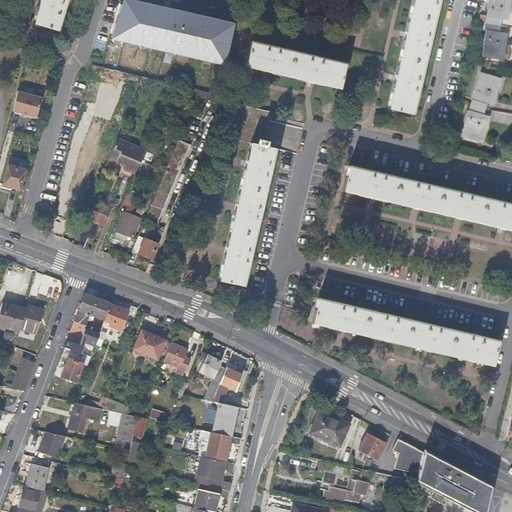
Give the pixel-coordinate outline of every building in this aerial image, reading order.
[(65,0),(38,0),(38,1),(31,24),(56,31),(65,0)] [(231,24),(128,0),(122,0),(113,37),(222,63),(231,24)] [(439,0),(412,0),(404,36),(394,79),(386,110),(412,115),(420,81),(439,0)] [(489,0),(486,17),(499,19),(505,20),(508,0),(489,0)] [(485,25),(498,27),(499,19),(486,17),(485,25)] [(497,34),(498,27),(485,25),(484,31),(486,32),(497,34)] [(505,35),(497,34),(486,32),(482,58),(501,61),(505,35)] [(345,64),(251,40),(245,67),(264,72),(309,83),(339,90),(345,64)] [(51,70),(57,72),(61,58),(55,56),(51,70)] [(105,68),(101,67),(97,82),(136,91),(142,77),(105,68)] [(473,98),(484,102),(491,104),(498,79),(480,73),(473,98)] [(45,99),(23,93),(18,111),(40,118),(45,99)] [(470,105),(483,109),(484,102),(473,98),(470,105)] [(271,112),(237,104),(228,140),(249,145),(245,162),(234,208),(224,251),(218,279),(243,286),(274,148),(263,145),(271,112)] [(481,115),(483,109),(470,105),(468,112),(481,115)] [(487,117),(481,115),(468,112),(461,137),(480,143),(487,117)] [(90,141),(87,151),(104,157),(115,122),(93,115),(85,140),(90,141)] [(144,150),(116,139),(107,162),(124,169),(134,173),(144,150)] [(188,144),(178,140),(145,218),(155,222),(188,144)] [(87,151),(82,150),(74,178),(70,189),(88,194),(99,155),(87,151)] [(511,204),(348,165),(342,190),(370,196),(415,207),(460,218),(495,227),(501,228),(511,230),(511,204)] [(24,170),(8,166),(3,184),(19,189),(24,170)] [(134,173),(124,169),(122,173),(133,177),(133,176),(134,173)] [(133,176),(133,177),(121,204),(127,206),(133,208),(144,181),(133,176)] [(133,208),(127,206),(125,211),(123,211),(114,234),(124,238),(126,234),(132,237),(142,215),(135,213),(134,215),(130,214),(133,208)] [(86,218),(103,226),(108,215),(90,208),(86,218)] [(138,235),(132,250),(152,259),(164,231),(149,225),(144,238),(138,235)] [(82,293),(76,309),(88,313),(90,314),(96,299),(82,293)] [(492,365),(497,341),(316,298),(311,322),(341,329),(380,339),(423,349),(471,360),(492,365)] [(102,319),(108,304),(96,299),(90,314),(102,319)] [(18,328),(23,309),(0,302),(0,325),(17,331),(18,328)] [(118,329),(118,330),(126,311),(108,304),(102,319),(107,322),(106,326),(107,326),(117,330),(118,329)] [(24,306),(23,309),(18,328),(35,333),(38,323),(39,323),(42,311),(24,306)] [(76,309),(72,321),(83,325),(86,316),(88,313),(76,309)] [(100,346),(107,326),(106,326),(107,322),(102,319),(93,344),(100,346)] [(72,321),(65,339),(77,343),(83,325),(72,321)] [(120,346),(126,333),(118,330),(118,329),(117,330),(113,344),(120,346)] [(163,340),(139,330),(131,350),(155,360),(163,340)] [(65,339),(62,347),(75,352),(78,344),(77,343),(65,339)] [(185,349),(169,342),(162,361),(176,366),(174,372),(181,375),(189,358),(182,356),(185,349)] [(62,347),(59,356),(66,358),(78,362),(79,359),(81,354),(75,352),(62,347)] [(221,362),(199,351),(192,368),(212,378),(218,366),(221,362)] [(79,359),(87,362),(89,357),(81,354),(79,359)] [(21,357),(11,383),(10,388),(22,391),(33,362),(21,357)] [(80,363),(78,362),(66,358),(60,376),(74,381),(80,363)] [(224,369),(218,366),(212,378),(219,382),(224,369)] [(241,374),(225,367),(224,369),(219,382),(211,400),(218,402),(221,403),(229,387),(234,389),(241,374)] [(173,395),(180,398),(182,393),(187,382),(180,379),(173,395)] [(106,409),(125,413),(128,405),(101,394),(95,407),(100,408),(106,409)] [(100,408),(95,407),(74,402),(66,428),(81,432),(85,416),(97,419),(100,408)] [(218,402),(211,432),(230,435),(236,407),(221,403),(218,402)] [(162,410),(153,408),(151,415),(160,417),(162,410)] [(132,439),(137,416),(125,413),(106,409),(103,423),(116,426),(111,447),(123,449),(129,451),(131,443),(132,439)] [(335,445),(344,424),(314,411),(306,433),(335,445)] [(211,432),(208,431),(206,443),(198,442),(196,448),(204,450),(202,457),(224,462),(229,442),(239,444),(240,438),(230,435),(211,432)] [(54,455),(62,436),(44,432),(38,449),(54,455)] [(376,460),(385,443),(366,434),(358,451),(376,460)] [(393,469),(415,477),(423,451),(415,448),(398,439),(392,450),(398,453),(393,469)] [(137,444),(131,443),(129,451),(127,463),(127,465),(135,467),(138,450),(136,449),(137,444)] [(127,463),(129,451),(123,449),(120,461),(127,463)] [(474,477),(423,451),(415,477),(414,481),(427,486),(425,490),(441,498),(456,505),(458,500),(468,505),(466,508),(474,511),(475,511),(482,500),(484,501),(486,489),(487,486),(479,482),(478,485),(471,481),(474,477)] [(220,480),(224,462),(202,457),(200,457),(196,476),(201,477),(199,483),(228,491),(230,483),(220,480)] [(124,476),(127,465),(127,463),(120,461),(113,459),(110,475),(124,478),(124,476)] [(36,489),(41,490),(46,467),(29,463),(23,487),(36,489)] [(65,474),(66,466),(54,463),(52,471),(65,474)] [(362,481),(363,473),(321,463),(319,472),(325,473),(323,483),(332,485),(330,491),(327,491),(325,499),(347,504),(348,499),(360,502),(362,495),(367,495),(369,483),(362,481)] [(73,468),(66,466),(65,474),(71,476),(73,468)] [(121,490),(127,492),(131,478),(124,476),(124,478),(121,490)] [(226,501),(228,491),(199,483),(198,483),(193,508),(209,511),(212,511),(217,498),(226,501)] [(332,485),(323,483),(327,491),(330,491),(332,485)] [(36,489),(23,487),(23,489),(21,489),(19,496),(16,495),(15,499),(18,500),(16,505),(31,510),(36,493),(35,493),(36,489)] [(326,511),(327,511),(293,503),(290,511),(326,511)]
